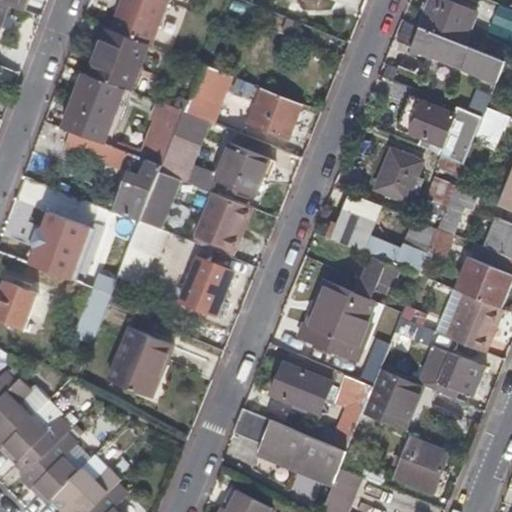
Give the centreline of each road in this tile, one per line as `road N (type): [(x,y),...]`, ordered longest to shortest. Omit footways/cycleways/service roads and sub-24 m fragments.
road 1 (residential): [(182,511),(388,0)]
road 2 (residential): [(70,0),(0,186)]
